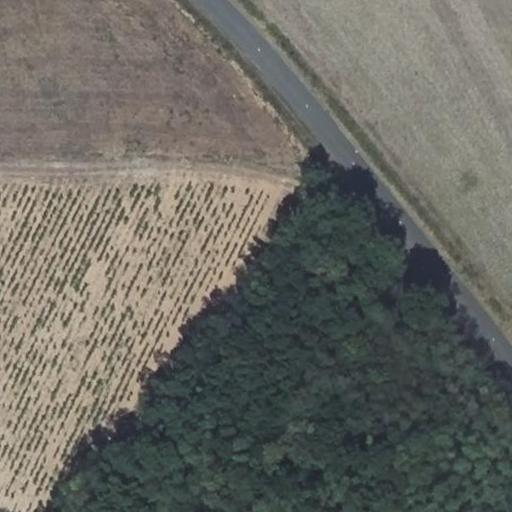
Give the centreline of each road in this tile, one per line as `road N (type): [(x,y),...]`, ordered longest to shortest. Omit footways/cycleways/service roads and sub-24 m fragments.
road 1 (tertiary): [(511,371),(296,89),(215,0)]
road 2 (track): [(0,168),(188,166),(369,188)]
